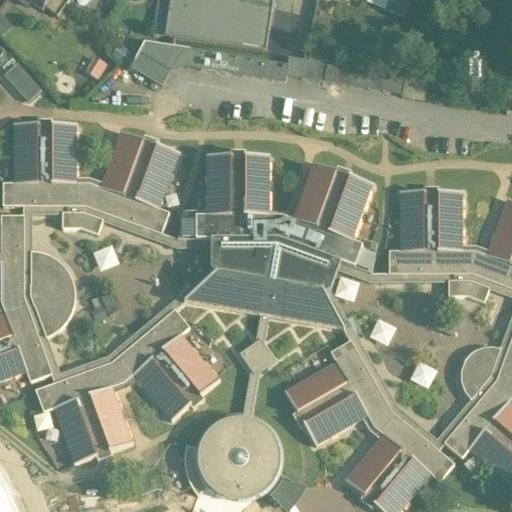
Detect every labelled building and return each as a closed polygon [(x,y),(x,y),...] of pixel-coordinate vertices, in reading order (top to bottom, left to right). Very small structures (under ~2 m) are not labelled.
[(65,6),(56,0),(12,0),(26,10),(30,5),(41,13),(43,10),(56,19),(65,6)] [(152,28),(166,31),(165,36),(266,52),(274,0),(170,0),(169,8),(156,6),(152,28)] [(403,21),(411,1),(411,0),(392,0),(387,14),(403,21)] [(12,30),(0,16),(0,38),(0,39),(12,30)] [(153,47),(141,52),(130,72),(161,89),(169,74),(186,69),(284,85),(285,79),(352,89),(399,97),(402,80),(288,61),(287,68),(153,47)] [(96,61),(89,76),(99,80),(106,66),(96,61)] [(184,470),(186,480),(190,490),(197,499),(208,489),(214,495),(220,499),(227,501),(235,503),(245,502),(255,499),(263,494),(270,502),(277,496),(282,489),(286,480),(275,477),(277,466),(277,456),(273,445),(267,437),(259,430),(249,426),(258,375),(274,363),(263,347),(268,320),(342,333),(343,334),(349,344),(347,346),(330,356),(335,365),(335,366),(285,395),(284,394),(283,394),(295,415),(291,418),(299,431),(303,429),(315,449),(316,449),(316,448),(366,419),(366,420),(367,420),(373,430),(382,438),(383,439),(345,483),(344,482),(343,483),(362,499),(359,502),(370,511),(374,509),(377,511),(400,511),(429,478),(430,479),(430,478),(438,485),(444,478),(445,478),(453,467),(437,454),(443,447),(452,455),(453,454),(461,461),(467,453),(468,454),(469,453),(511,489),(511,409),(508,406),(508,405),(511,400),(511,204),(505,203),(505,204),(506,204),(486,259),(485,258),(485,259),(474,254),(462,254),(461,254),(461,196),(462,196),(462,195),(438,195),(438,190),(423,190),(423,195),(398,195),(398,196),(400,196),(400,254),(398,254),(399,255),(388,254),(388,274),(388,277),(370,277),(354,271),(355,268),(361,250),(352,246),(351,246),(370,191),(372,191),(372,190),(349,182),(351,178),(337,172),(335,177),(312,169),(312,170),(313,170),(293,225),(292,224),(292,225),(281,220),(269,220),(268,220),(268,162),(269,162),(269,161),(245,161),(245,156),(230,156),(230,161),(205,161),(205,162),(207,162),(207,220),(205,220),(205,221),(195,221),(195,240),(195,243),(177,243),(161,237),(162,234),(168,216),(159,212),(158,212),(177,157),(179,158),(179,156),(156,148),(158,144),(144,138),(142,143),(119,135),(119,136),(120,136),(100,191),(99,190),(99,191),(88,187),(76,187),(76,186),(75,186),(75,128),(76,128),(76,127),(52,127),(52,122),(37,122),(37,127),(12,127),(12,128),(14,128),(14,186),(12,186),(12,187),(2,187),(2,206),(2,210),(23,210),(23,219),(20,219),(0,219),(0,229),(0,292),(0,293),(0,305),(4,316),(4,317),(0,319),(0,383),(25,375),(26,376),(30,385),(38,382),(39,382),(51,378),(54,386),(34,394),(39,407),(39,406),(43,415),(52,412),(54,412),(73,466),(72,467),(73,468),(95,460),(97,464),(111,459),(110,454),(132,446),(132,445),(131,445),(111,391),(112,390),(123,386),(132,378),(132,379),(133,378),(171,422),(170,423),(171,424),(189,409),(192,412),(204,402),(201,399),(219,383),(218,382),(217,383),(180,339),(181,338),(189,331),(176,316),(175,314),(184,306),(185,305),(260,318),(255,346),(239,357),(250,373),(241,424),(230,425),(220,428),(211,435),(204,443),(200,453),(185,449),(184,459),(184,470)] [(15,511),(11,502),(0,483),(0,511),(15,511)]
